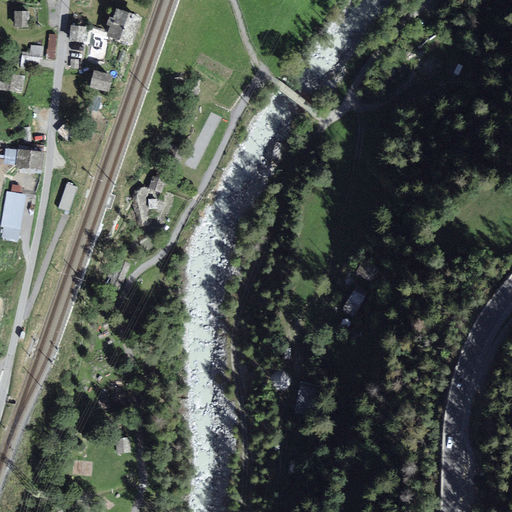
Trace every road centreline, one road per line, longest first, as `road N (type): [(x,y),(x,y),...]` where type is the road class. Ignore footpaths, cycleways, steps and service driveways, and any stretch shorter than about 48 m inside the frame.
road 1 (track): [(276,511),(297,324),(324,294),(350,199),(361,108)]
road 2 (track): [(238,511),(236,329),(279,186),(325,125)]
road 3 (unclassified): [(68,0),(49,160),(0,393)]
road 4 (secondary): [(511,294),(477,341),(460,392),(451,511)]
road 5 (unclassified): [(309,109),(325,125),(348,105),(359,70),(428,0)]
